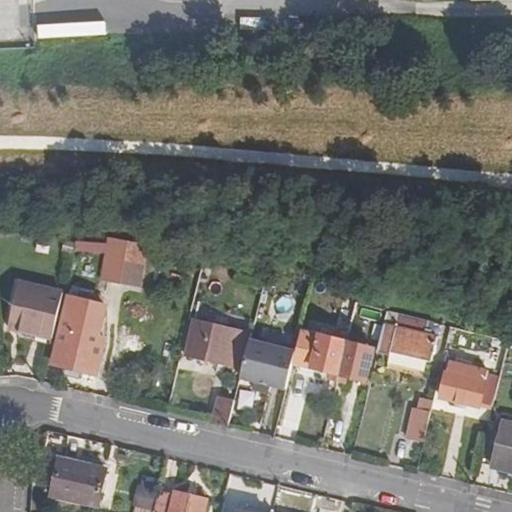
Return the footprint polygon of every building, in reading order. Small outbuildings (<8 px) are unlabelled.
[(20,18),(0,18),(0,40),(21,39),(20,18)] [(144,254),(131,251),(126,276),(112,273),(117,248),(108,246),(100,284),(135,291),(144,254)] [(53,332),(63,288),(20,279),(10,322),(53,332)] [(99,334),(105,304),(69,294),(53,364),(99,375),(106,337),(99,334)] [(338,316),(351,319),(355,304),(341,301),(338,316)] [(351,319),(338,316),(334,334),(347,337),(351,319)] [(433,322),(405,316),(401,327),(383,322),(375,354),(387,357),(389,350),(431,360),(437,336),(430,334),(433,322)] [(243,369),(251,337),(194,323),(187,355),(243,369)] [(298,365),(338,375),(346,343),(347,337),(334,334),(333,340),(303,332),(302,339),(304,339),(298,365)] [(509,340),(496,338),(488,370),(448,359),(439,396),(477,406),(478,402),(493,406),(509,340)] [(296,352),(251,342),(242,379),(287,389),(296,352)] [(346,343),(338,375),(363,381),(371,349),(346,343)] [(245,390),(239,409),(254,413),(259,394),(245,390)] [(427,443),(438,401),(419,396),(408,438),(427,443)] [(229,427),(235,402),(221,398),(215,424),(229,427)] [(480,455),(488,426),(471,421),(464,451),(480,455)] [(511,471),(511,423),(502,421),(492,467),(511,471)] [(97,505),(105,470),(59,458),(50,493),(97,505)] [(202,511),(206,499),(174,491),(167,511),(202,511)]
